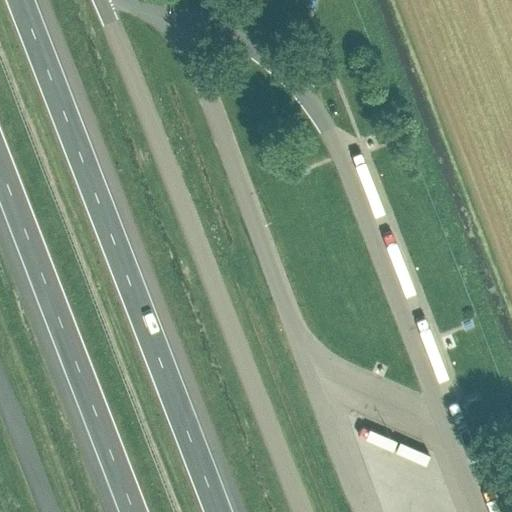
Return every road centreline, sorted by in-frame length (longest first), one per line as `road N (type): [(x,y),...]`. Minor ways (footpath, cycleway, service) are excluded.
road 1 (motorway): [(219,511),(21,0)]
road 2 (motorway): [(0,168),(132,511)]
